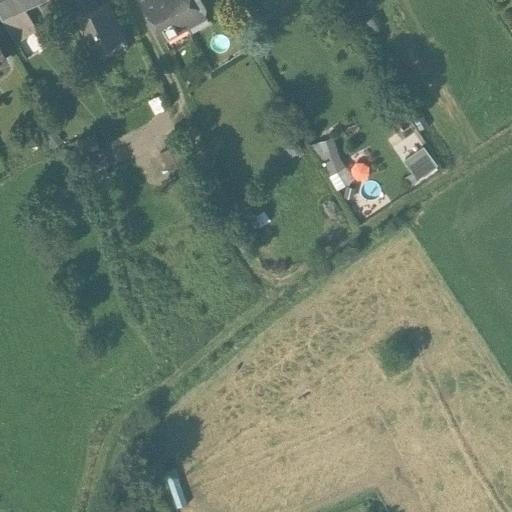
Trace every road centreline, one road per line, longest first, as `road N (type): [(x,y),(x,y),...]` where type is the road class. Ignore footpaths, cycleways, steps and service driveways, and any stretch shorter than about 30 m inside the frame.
road 1 (track): [(132,0),(266,294)]
road 2 (track): [(266,294),(511,130)]
road 3 (track): [(87,511),(102,445),(131,407),(266,294)]
